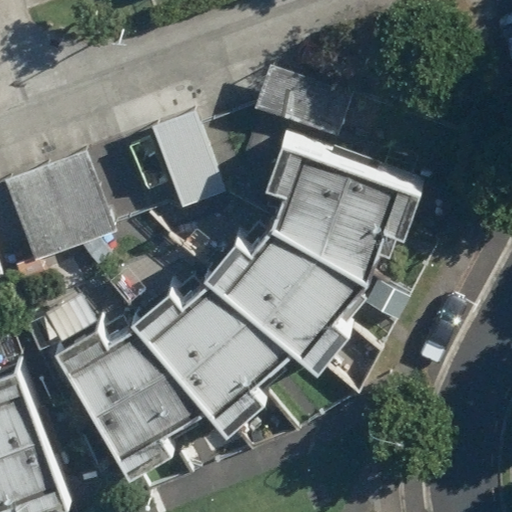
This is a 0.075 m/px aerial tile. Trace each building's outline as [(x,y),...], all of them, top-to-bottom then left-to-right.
[(367,84),(280,46),(262,90),(348,128),(367,84)] [(207,98),(166,112),(193,191),(235,176),(207,98)] [(302,197),(240,260),(167,314),(158,302),(99,345),(154,446),(202,421),(196,410),(230,392),(243,416),(295,373),(284,360),(314,333),(320,328),(339,351),(378,311),(362,295),(420,163),(323,130),(302,197)] [(95,132),(16,162),(49,249),(128,219),(95,132)] [(0,379),(0,493),(41,480),(49,505),(89,491),(46,364),(0,379)]
